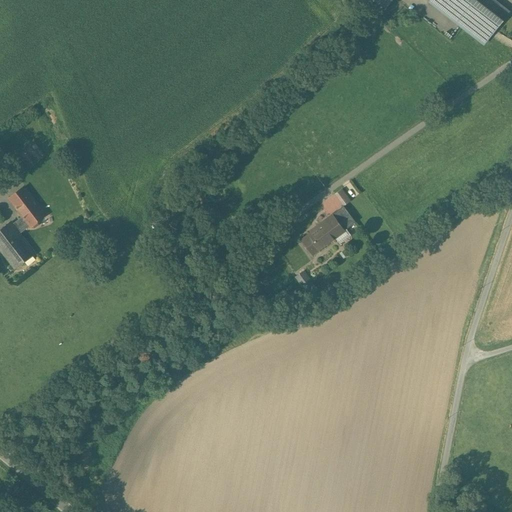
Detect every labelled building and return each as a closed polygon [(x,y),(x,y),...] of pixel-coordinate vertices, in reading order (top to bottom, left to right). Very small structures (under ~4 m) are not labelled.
[(375,0),(387,8),(393,0),(375,0)] [(426,0),(426,1),(484,45),(509,13),(491,0),(426,0)] [(23,216),(12,225),(19,234),(37,220),(45,215),(24,188),(10,199),(23,216)] [(346,205),(353,199),(343,188),(337,193),(346,205)] [(357,223),(343,204),(309,230),(310,232),(301,239),(313,255),(357,223)] [(11,223),(0,231),(0,248),(15,268),(34,253),(19,234),(12,225),(11,223)]
